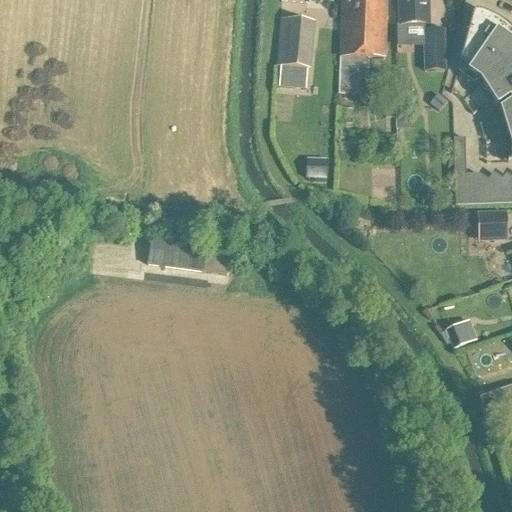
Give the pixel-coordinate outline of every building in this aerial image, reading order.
[(384,62),(386,2),(372,1),(371,0),(346,0),(342,0),(338,96),(366,97),(368,61),(384,62)] [(429,28),(427,0),(397,0),(398,29),(424,28),(429,28)] [(511,48),(506,45),(511,37),(505,31),(498,26),(490,22),(482,19),(474,16),(473,17),(472,17),(471,18),(470,18),(470,19),(456,72),(457,72),(459,68),(479,82),(476,86),(477,86),(480,82),(493,103),(490,105),(491,108),(506,105),(507,104),(510,107),(497,116),(498,118),(499,117),(499,116),(501,114),(509,139),(505,140),(505,141),(509,140),(510,166),(506,166),(506,167),(511,166),(511,48)] [(313,73),(318,25),(280,22),(276,69),(313,73)] [(444,73),(443,33),(424,34),(423,34),(424,50),(424,74),(444,73)] [(438,115),(446,105),(436,97),(428,107),(438,115)] [(395,132),(412,131),(411,114),(394,115),(395,132)] [(438,133),(447,133),(447,120),(438,120),(438,133)] [(465,154),(465,141),(453,142),(452,142),(453,155),(465,154)] [(466,167),(465,154),(453,155),(453,168),(464,167),(465,167),(466,167)] [(326,183),(327,163),(305,162),(305,182),(326,183)] [(453,178),(455,209),(473,208),(482,194),(484,190),(465,178),(453,178)] [(511,206),(511,196),(506,193),(503,199),(503,207),(511,206)] [(491,208),(490,199),(482,194),(473,208),(491,208)] [(503,207),(503,199),(494,194),(490,199),(491,208),(503,207)] [(504,217),(477,218),(478,232),(491,231),(491,244),(505,243),(504,217)] [(228,254),(206,251),(150,244),(147,270),(203,277),(226,280),(228,254)] [(441,306),(456,302),(453,290),(438,294),(441,306)] [(468,324),(445,333),(452,353),(475,344),(468,324)] [(511,411),(511,388),(490,396),(497,417),(511,411)]
